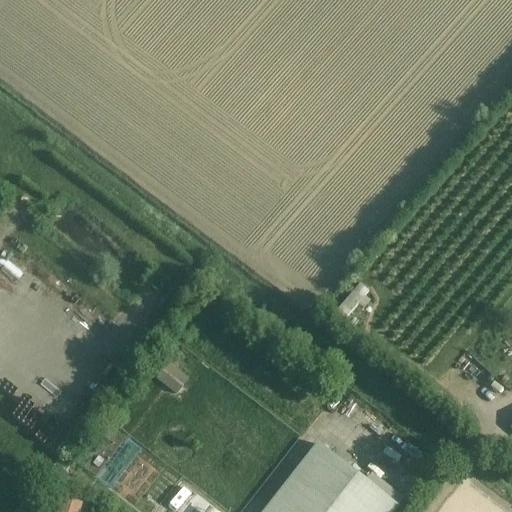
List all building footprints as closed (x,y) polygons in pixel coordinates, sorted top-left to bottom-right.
[(357,282),(348,294),(360,302),(368,290),(357,282)] [(156,380),(177,396),(189,380),(188,379),(193,373),(174,358),(156,380)] [(27,398),(8,418),(22,432),(41,412),(27,398)] [(265,511),(394,511),(398,509),(318,446),(265,511)] [(98,457),(92,464),(97,468),(103,461),(98,457)] [(62,460),(49,476),(58,483),(70,467),(62,460)] [(65,497),(60,511),(79,511),(83,502),(65,497)]
